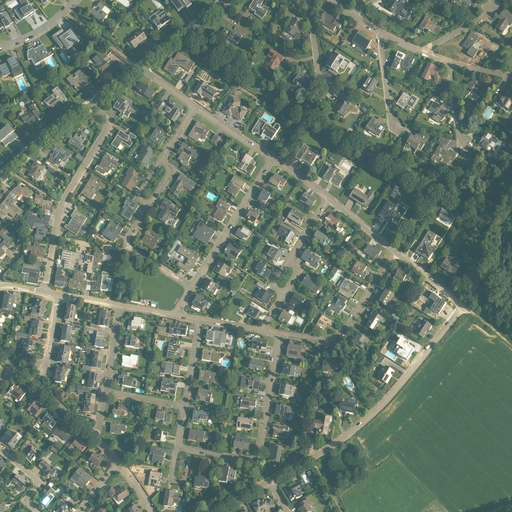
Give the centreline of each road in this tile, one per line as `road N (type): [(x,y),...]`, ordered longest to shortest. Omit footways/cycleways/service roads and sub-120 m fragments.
road 1 (residential): [(269,481),(368,418),(459,310),(326,197)]
road 2 (residential): [(191,449),(258,454),(278,333)]
road 3 (residential): [(393,252),(335,337),(278,333)]
road 4 (residential): [(191,287),(271,159)]
road 5 (residential): [(52,232),(106,127),(93,103)]
